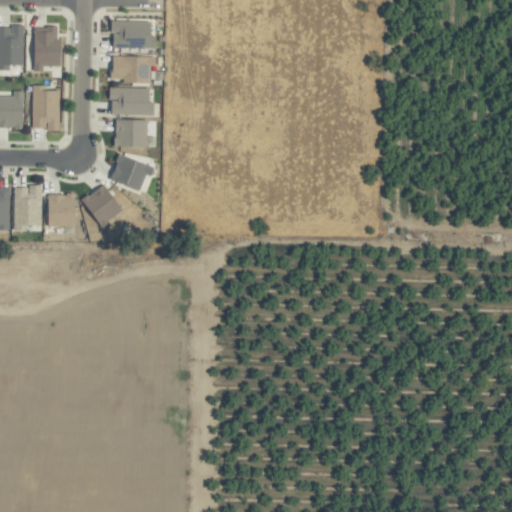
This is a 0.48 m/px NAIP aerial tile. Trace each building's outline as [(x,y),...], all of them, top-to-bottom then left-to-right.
[(154,48),(153,21),(112,21),(112,49),(154,48)] [(9,65),(23,65),(24,26),(11,25),(10,28),(0,27),(0,70),(9,70),(9,65)] [(33,28),(35,71),(43,71),(43,67),(63,66),(62,39),(58,39),(58,27),(33,28)] [(150,83),(150,66),(155,66),(155,57),(113,56),(112,82),(150,83)] [(59,91),(45,91),(46,86),(32,86),(31,128),(47,128),(47,131),(59,131),(59,91)] [(150,89),(110,88),(110,99),(112,100),(112,115),(155,116),(155,102),(150,102),(150,89)] [(24,92),(13,91),(13,96),(0,96),(0,128),(23,129),(24,92)] [(148,121),(116,120),(115,146),(154,147),(154,137),(147,137),(148,121)] [(140,190),(145,175),(151,176),(154,167),(120,154),(111,179),(140,190)] [(111,225),(108,222),(123,209),(102,184),(81,202),(105,230),(111,225)] [(0,230),(9,231),(9,187),(0,186),(0,230)] [(28,231),(28,226),(40,226),(41,188),(13,187),(12,231),(28,231)] [(76,195),(50,194),(49,226),(75,227),(76,195)]
